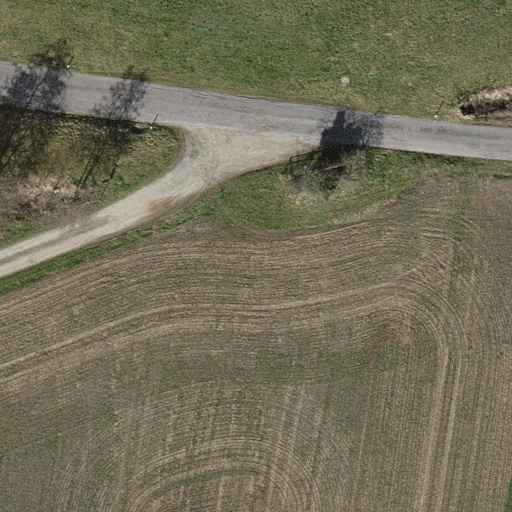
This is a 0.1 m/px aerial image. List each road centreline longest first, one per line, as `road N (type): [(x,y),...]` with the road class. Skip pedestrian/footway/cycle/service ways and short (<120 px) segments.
road 1 (unclassified): [(511,144),(0,82)]
road 2 (track): [(280,120),(174,188),(0,263)]
